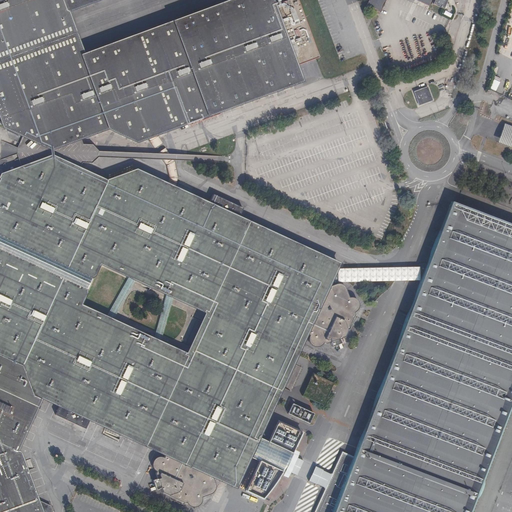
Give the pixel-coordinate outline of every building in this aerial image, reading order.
[(218,112),(300,82),(294,67),(319,58),(297,0),(290,0),(272,7),(269,0),(236,0),(82,57),(66,12),(98,0),(0,0),(0,118),(3,127),(22,136),(52,149),(80,139),(108,128),(137,142),(186,124),(187,127),(220,115),(218,112)] [(412,0),(428,7),(431,0),(368,0),(365,7),(380,14),(386,0),(412,0)] [(434,0),(433,5),(443,10),(448,0),(434,0)] [(444,11),(443,16),(451,18),(453,11),(449,10),(448,12),(444,11)] [(489,88),(496,91),(500,82),(493,80),(489,88)] [(430,101),(426,89),(415,94),(419,105),(430,101)] [(511,127),(504,125),(496,144),(511,149),(511,127)] [(51,157),(79,170),(81,164),(91,164),(98,158),(98,152),(92,146),(82,145),(80,139),(52,149),(22,136),(16,149),(1,141),(1,142),(0,161),(16,155),(21,169),(51,157)] [(0,354),(22,364),(33,394),(41,398),(59,406),(54,416),(84,430),(89,420),(165,455),(163,459),(162,459),(161,461),(156,459),(155,460),(154,460),(153,461),(152,462),(152,463),(152,464),(152,466),(152,467),(152,468),(152,469),(153,470),(154,470),(154,471),(155,472),(156,472),(155,475),(157,480),(155,480),(152,481),(155,491),(159,489),(160,489),(162,494),(184,504),(186,503),(187,504),(187,505),(189,506),(190,507),(191,507),(192,508),(194,508),(195,507),(196,507),(197,506),(198,505),(199,504),(200,502),(200,501),(200,500),(200,499),(199,498),(198,493),(200,492),(201,492),(201,493),(202,494),(203,494),(204,495),(205,495),(206,495),(207,495),(208,495),(209,494),(210,494),(211,493),(212,493),(212,492),(213,491),(213,490),(214,489),(214,488),(214,487),(213,486),(211,480),(213,477),(235,488),(249,458),(258,438),(305,334),(309,336),(309,337),(312,338),(309,343),(309,344),(310,344),(311,345),(311,346),(312,346),(313,347),(314,347),(315,347),(316,347),(317,347),(318,347),(319,347),(320,346),(321,345),(322,344),(322,343),(325,344),(330,342),(330,344),(331,347),(341,344),(340,340),(339,340),(339,339),(344,337),(354,315),(353,313),(354,313),(355,312),(356,311),(357,310),(357,309),(358,308),(358,306),(358,305),(357,304),(357,303),(356,302),(355,301),(354,300),(353,300),(352,299),(351,299),(350,299),(348,300),(343,301),(342,299),(342,298),(343,298),(344,297),(345,296),(345,295),(345,294),(345,293),(345,292),(345,291),(345,290),(344,288),(343,288),(343,287),(342,286),(341,286),(340,286),(339,285),(337,285),(336,286),(330,287),(328,286),(330,281),(335,270),(338,265),(238,219),(242,209),(212,195),(208,205),(136,172),(106,182),(79,170),(51,157),(21,169),(1,176),(0,177),(0,354)] [(427,265),(420,284),(354,458),(341,452),(313,511),(469,511),(511,399),(511,226),(451,203),(427,265)] [(335,270),(330,281),(331,282),(332,282),(333,282),(334,282),(334,283),(335,283),(336,283),(337,283),(357,282),(360,282),(400,281),(406,281),(419,281),(419,284),(420,284),(427,265),(418,265),(419,268),(406,268),(393,269),(337,270),(336,270),(335,270)] [(40,511),(36,500),(19,454),(16,453),(27,427),(31,419),(33,420),(35,417),(32,416),(34,412),(35,409),(38,410),(39,407),(37,406),(41,398),(33,394),(22,364),(0,354),(0,511),(40,511)] [(312,374),(302,397),(322,406),(333,384),(312,374)] [(308,424),(313,414),(292,405),(287,415),(308,424)] [(258,438),(249,458),(259,462),(245,492),(262,500),(264,497),(267,494),(269,491),(271,488),(274,485),(276,482),(278,479),(280,475),(282,473),(283,470),(285,466),(287,464),(288,461),(290,458),(292,454),(301,434),(277,423),(268,442),(258,438)] [(91,445),(114,455),(119,443),(96,433),(91,445)] [(36,500),(40,511),(51,511),(50,507),(36,500)]
